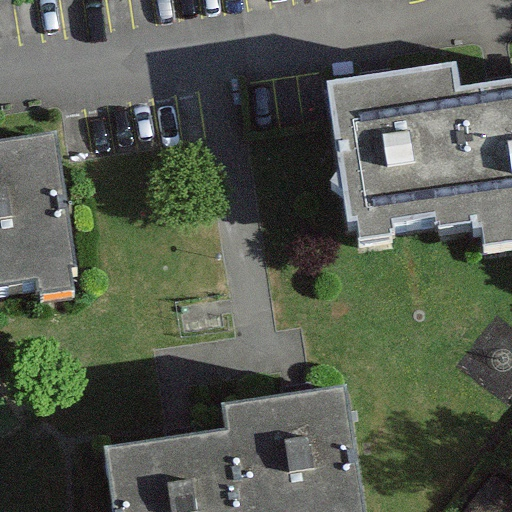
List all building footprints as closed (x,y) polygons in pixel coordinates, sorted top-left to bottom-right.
[(456,78),(335,95),(357,245),(392,240),(390,226),(436,220),(438,233),(478,227),(459,101),(456,78)] [(511,93),(504,95),(459,101),(478,227),(482,252),(511,248),(511,93)] [(53,145),(0,152),(0,289),(39,284),(41,296),(75,291),(53,145)] [(360,511),(343,397),(226,414),(230,439),(240,511),(360,511)] [(240,511),(230,439),(107,457),(115,511),(240,511)] [(511,511),(511,485),(491,472),(464,511),(465,511),(511,511)]
